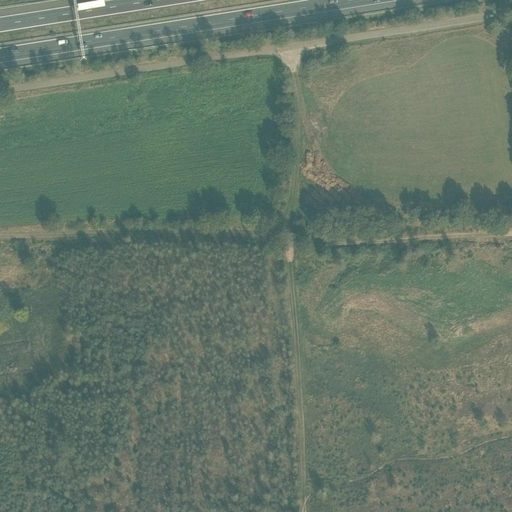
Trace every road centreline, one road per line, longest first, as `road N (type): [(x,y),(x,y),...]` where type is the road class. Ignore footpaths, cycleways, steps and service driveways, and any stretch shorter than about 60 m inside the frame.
road 1 (unclassified): [(0,91),(511,13)]
road 2 (motorway): [(0,55),(356,0)]
road 3 (track): [(0,235),(282,230)]
road 4 (track): [(302,501),(282,230)]
road 5 (track): [(287,239),(511,232)]
road 6 (track): [(282,230),(299,126),(289,48)]
road 7 (motorway): [(159,0),(0,25)]
